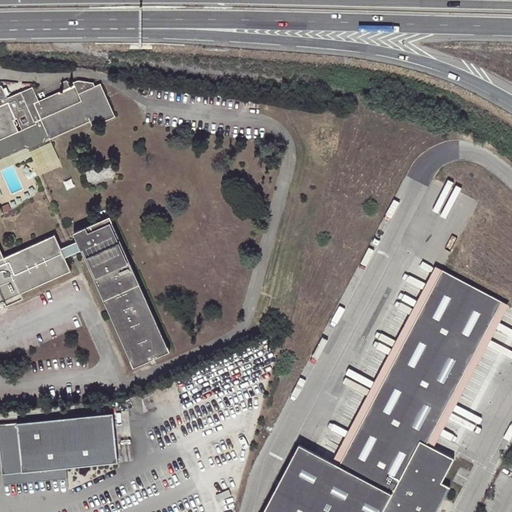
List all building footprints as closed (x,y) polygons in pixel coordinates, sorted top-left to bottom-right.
[(62,82),(65,89),(71,86),(68,79),(62,82)] [(75,84),(71,86),(65,89),(40,100),(33,87),(8,98),(3,85),(0,86),(0,158),(26,147),(32,149),(46,142),(48,137),(90,118),(93,126),(113,117),(99,84),(96,85),(95,82),(81,80),(75,82),(75,84)] [(0,301),(0,302),(72,270),(66,257),(82,250),(135,367),(170,350),(111,217),(74,233),(78,241),(62,248),(56,235),(5,257),(0,245),(0,301)] [(433,265),(331,461),(337,465),(440,269),(433,265)] [(430,511),(445,485),(439,483),(452,458),(431,447),(425,443),(500,300),(440,269),(337,465),(331,461),(297,444),(261,511),(430,511)] [(506,303),(500,300),(425,443),(431,447),(506,303)] [(113,410),(0,422),(0,447),(3,473),(67,466),(119,460),(113,410)] [(67,466),(3,473),(4,483),(68,476),(67,466)] [(434,511),(447,487),(445,485),(430,511),(434,511)]
